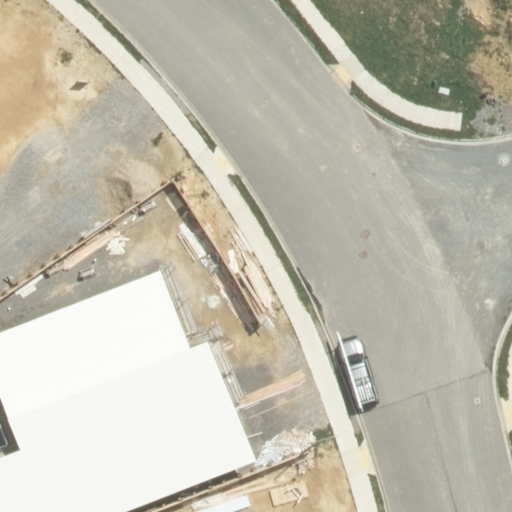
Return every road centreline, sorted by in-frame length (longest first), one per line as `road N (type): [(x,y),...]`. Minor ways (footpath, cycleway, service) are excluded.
road 1 (residential): [(457,511),(381,277),(272,95),(182,0)]
road 2 (unknown): [(511,222),(381,277)]
